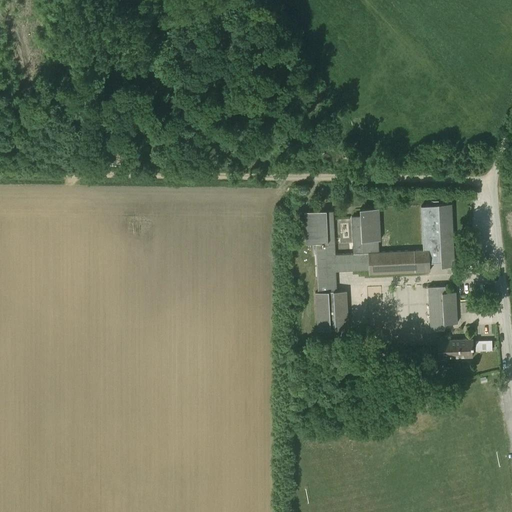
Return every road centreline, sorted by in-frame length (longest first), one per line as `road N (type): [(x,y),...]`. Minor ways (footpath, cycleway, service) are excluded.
road 1 (track): [(0,169),(494,176)]
road 2 (residential): [(511,387),(494,176),(511,102)]
